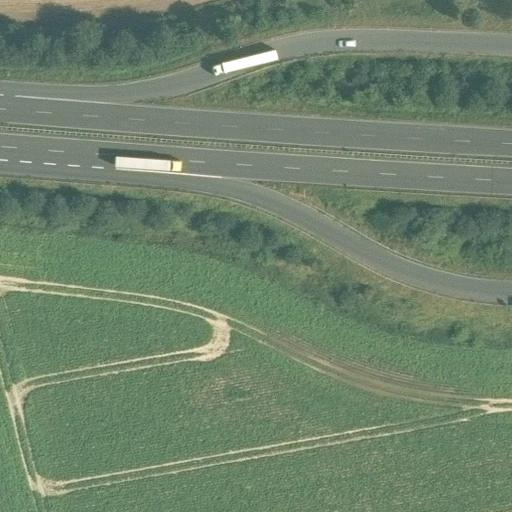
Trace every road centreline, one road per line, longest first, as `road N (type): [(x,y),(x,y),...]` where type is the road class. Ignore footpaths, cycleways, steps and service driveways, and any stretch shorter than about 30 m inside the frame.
road 1 (trunk): [(511,45),(298,45),(131,92),(89,115)]
road 2 (trunk): [(511,141),(89,115)]
road 3 (trunk): [(214,162),(249,189),(404,270),(511,291)]
road 4 (trunk): [(214,162),(511,181)]
road 5 (trunk): [(0,146),(214,162)]
